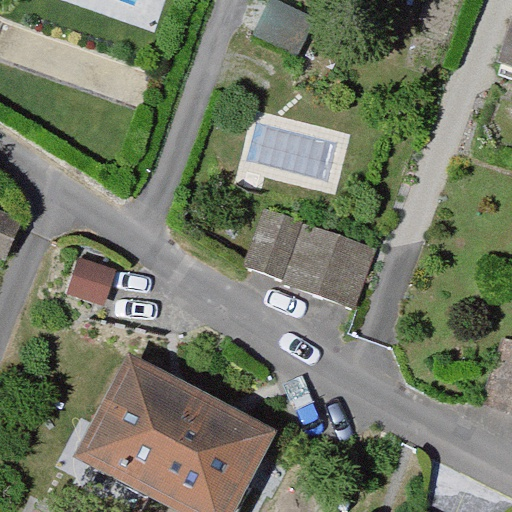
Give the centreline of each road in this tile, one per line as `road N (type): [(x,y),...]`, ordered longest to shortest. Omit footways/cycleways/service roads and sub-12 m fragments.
road 1 (residential): [(511,478),(364,406),(202,305),(150,248),(54,186)]
road 2 (residential): [(0,322),(54,186)]
